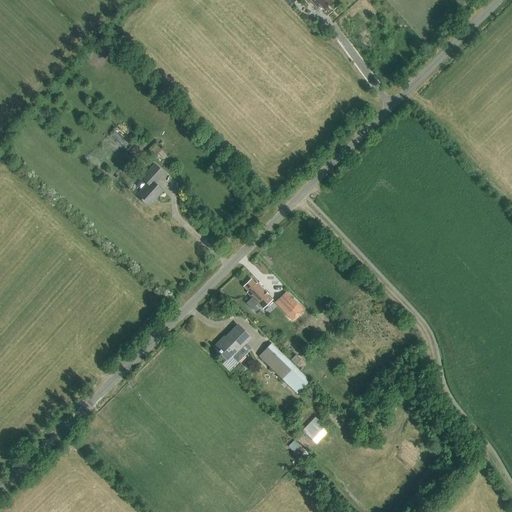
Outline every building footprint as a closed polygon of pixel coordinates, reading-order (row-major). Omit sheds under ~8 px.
[(324,9),(332,2),(330,0),(310,0),(316,7),(319,4),(324,9)] [(148,152),(154,157),(161,149),(156,144),(148,152)] [(154,159),(145,151),(140,157),(149,165),(154,159)] [(154,183),(164,173),(155,165),(142,179),(147,184),(136,196),(146,205),(153,197),(155,199),(162,191),(154,183)] [(263,309),(272,300),(257,283),(256,284),(251,279),(243,287),(248,292),(247,293),(263,309)] [(295,307),(283,295),(277,301),(289,313),(295,307)] [(246,352),(240,346),(249,337),(238,326),(223,341),(222,340),(215,347),(227,359),(231,355),(237,361),(246,352)] [(299,350),(288,338),(279,346),(290,358),(299,350)] [(271,343),(265,350),(258,357),(296,394),(309,380),(271,343)] [(290,360),(295,365),(301,360),(295,355),(290,360)] [(329,430),(320,422),(307,435),(316,444),(329,430)] [(409,439),(399,451),(409,459),(410,457),(406,454),(410,449),(414,452),(419,446),(409,439)]
